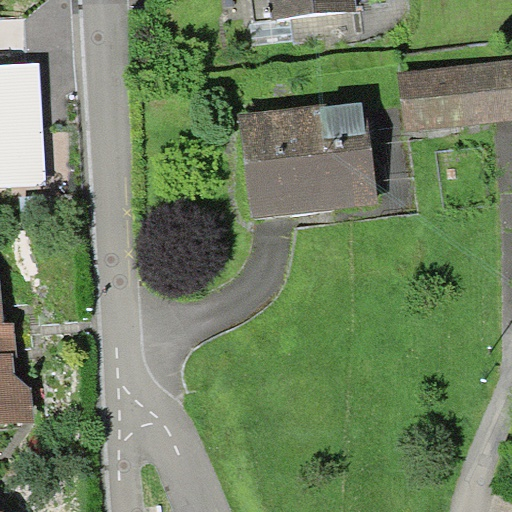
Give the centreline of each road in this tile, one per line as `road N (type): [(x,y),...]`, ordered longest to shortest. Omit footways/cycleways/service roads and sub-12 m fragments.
road 1 (residential): [(122,418),(97,0)]
road 2 (residential): [(465,511),(488,429),(511,381)]
road 3 (residential): [(122,418),(148,423),(174,449),(202,511)]
